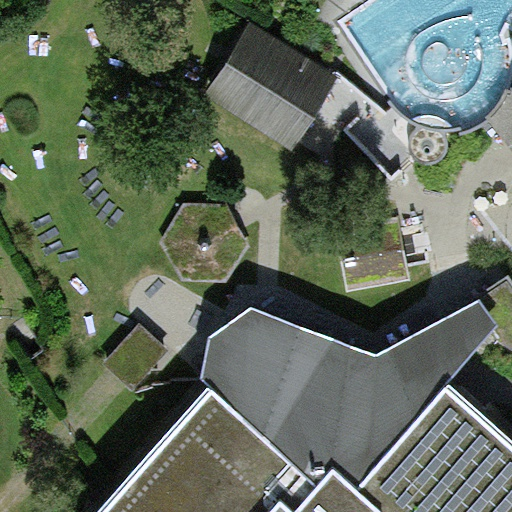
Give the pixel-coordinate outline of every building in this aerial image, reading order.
[(250,27),(205,96),(294,153),(339,84),(250,27)] [(511,90),(507,89),(489,116),(491,119),(511,147),(511,276),(509,272),(480,293),(481,297),(498,325),(511,343),(511,90)] [(418,161),(431,165),(442,161),(448,150),(447,139),(440,131),(430,128),(420,131),(413,138),(412,151),(418,161)] [(181,280),(227,281),(248,246),(232,208),(187,206),(161,244),(181,280)] [(338,227),(351,292),(411,281),(397,215),(338,227)] [(97,511),(511,511),(511,445),(446,385),(470,355),(498,325),(481,297),(376,355),(253,308),(210,337),(201,378),(209,386),(121,486),(97,511)] [(102,363),(136,392),(170,352),(137,323),(102,363)]
